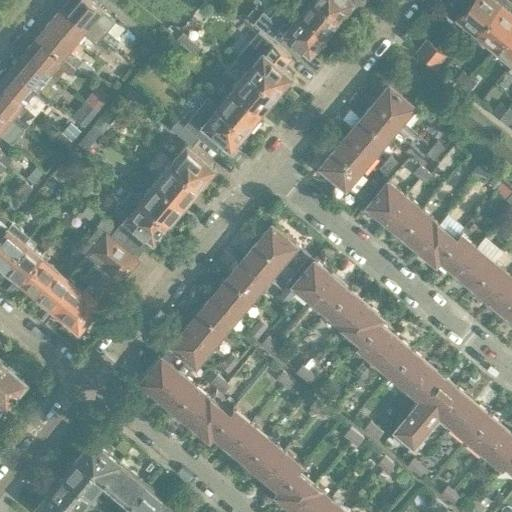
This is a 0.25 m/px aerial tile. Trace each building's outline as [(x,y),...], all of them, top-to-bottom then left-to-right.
[(115,18),(92,0),(65,0),(64,2),(102,34),(107,27),(115,18)] [(339,15),(321,0),(286,0),(285,1),(295,9),(324,33),(330,26),(334,26),(338,21),(338,17),(339,15)] [(351,0),(321,0),(339,15),(340,14),(344,14),(349,8),(348,4),(351,0)] [(476,28),(499,0),(456,0),(447,11),(454,17),(458,13),(476,28)] [(511,5),(511,3),(508,0),(499,0),(476,28),(495,44),(511,23),(511,7),(511,5)] [(64,2),(51,17),(75,37),(82,29),(96,41),(102,34),(64,2)] [(278,23),(264,12),(257,21),(276,37),(284,28),(310,50),(315,43),(319,43),(324,38),(323,34),(324,33),(295,9),(287,18),(284,16),(278,23)] [(51,17),(39,33),(76,64),(82,58),(68,46),(75,37),(51,17)] [(278,44),(253,23),(246,32),(270,52),(278,44)] [(511,23),(495,44),(511,58),(511,23)] [(121,39),(107,27),(102,34),(111,42),(115,46),(121,39)] [(76,64),(39,33),(25,49),(58,75),(65,67),(70,71),(76,64)] [(185,33),(180,40),(189,47),(194,41),(185,33)] [(111,42),(102,34),(96,41),(105,49),(111,42)] [(426,36),(417,47),(437,63),(446,52),(426,36)] [(170,49),(165,44),(159,52),(164,56),(170,49)] [(257,56),(248,67),(279,92),(289,80),(286,78),(292,72),(283,65),(283,64),(270,53),(269,54),(260,46),(254,53),(257,56)] [(58,75),(25,49),(13,63),(50,95),(57,87),(52,82),(58,75)] [(155,51),(149,58),(154,63),(160,56),(155,51)] [(94,68),(82,58),(76,64),(85,72),(89,75),(94,68)] [(50,95),(13,63),(0,78),(24,99),(31,91),(45,102),(50,95)] [(279,92),(248,67),(233,85),(261,108),(266,103),(268,105),(279,92)] [(462,69),(455,78),(461,84),(469,75),(462,69)] [(469,75),(461,84),(468,90),(476,81),(469,75)] [(16,107),(24,99),(0,78),(0,105),(25,126),(30,119),(16,107)] [(89,121),(111,89),(98,81),(77,113),(89,121)] [(389,81),(375,97),(401,119),(415,102),(389,81)] [(261,108),(233,85),(217,103),(248,129),(259,116),(257,114),(261,108)] [(375,97),(362,113),(388,134),(401,119),(375,97)] [(500,101),(493,110),(500,116),(508,107),(500,101)] [(248,129),(217,103),(208,114),(205,111),(199,118),(186,107),(178,117),(201,135),(208,126),(209,126),(208,127),(222,138),(222,137),(231,145),(236,138),(239,140),(248,129)] [(25,126),(0,105),(0,130),(12,141),(25,126)] [(511,115),(511,110),(508,107),(500,116),(507,122),(511,115)] [(102,112),(93,123),(104,132),(106,129),(107,116),(102,112)] [(362,113),(348,129),(374,151),(388,134),(362,113)] [(208,173),(215,164),(192,145),(201,135),(178,117),(171,127),(187,141),(172,158),(203,184),(209,176),(208,173)] [(348,129),(335,146),(360,167),(374,151),(348,129)] [(437,139),(432,145),(439,151),(444,145),(437,139)] [(0,145),(0,157),(7,163),(13,157),(0,145)] [(439,151),(432,145),(427,151),(434,157),(439,151)] [(360,167),(335,146),(321,163),(346,184),(360,167)] [(397,160),(390,154),(385,160),(392,166),(397,160)] [(203,184),(172,158),(158,176),(185,200),(191,192),(195,193),(203,184)] [(392,166),(385,160),(380,166),(387,172),(392,166)] [(485,166),(479,161),(473,168),(479,174),(485,166)] [(414,170),(420,175),(426,168),(420,162),(414,170)] [(485,166),(479,174),(485,179),(491,171),(485,166)] [(432,173),(426,168),(420,175),(426,180),(432,173)] [(185,200),(158,176),(142,195),(172,220),(179,212),(177,209),(185,200)] [(388,177),(367,202),(385,216),(386,215),(406,192),(388,177)] [(34,186),(26,178),(17,190),(25,197),(34,186)] [(359,183),(353,190),(363,198),(368,191),(359,183)] [(62,184),(57,191),(62,195),(67,188),(62,184)] [(172,220),(142,195),(132,187),(123,199),(120,199),(117,201),(117,206),(126,214),(150,234),(154,237),(161,228),(165,229),(172,220)] [(406,192),(386,215),(385,216),(402,230),(422,206),(406,192)] [(10,203),(3,211),(12,218),(19,210),(10,203)] [(87,205),(82,212),(90,219),(95,212),(87,205)] [(422,206),(402,230),(419,245),(440,220),(422,206)] [(0,233),(12,219),(0,209),(0,233)] [(80,246),(86,251),(118,279),(137,257),(133,253),(150,234),(126,214),(109,234),(98,224),(80,246)] [(0,259),(5,264),(25,239),(29,234),(12,219),(0,233),(0,259)] [(440,220),(419,245),(436,259),(440,255),(440,254),(456,234),(440,220)] [(272,221),(257,239),(282,259),(296,241),(272,221)] [(440,254),(440,255),(457,269),(458,267),(477,244),(460,229),(456,234),(440,254)] [(41,244),(46,248),(54,239),(48,234),(41,244)] [(25,239),(5,264),(6,267),(12,272),(14,272),(21,278),(42,253),(25,239)] [(257,239),(243,255),(268,276),(282,259),(257,239)] [(477,244),(458,267),(457,269),(474,283),(494,258),(477,244)] [(299,253),(306,259),(311,253),(304,247),(299,253)] [(118,279),(86,251),(67,274),(78,283),(99,301),(118,279)] [(42,253),(21,278),(22,278),(22,281),(28,286),(31,286),(39,292),(59,267),(42,253)] [(243,255),(229,272),(254,293),(268,276),(243,255)] [(332,271),(314,256),(294,281),(311,295),(332,271)] [(494,258),(474,283),(490,297),(511,272),(494,258)] [(57,307),(78,283),(67,274),(59,267),(39,292),(39,293),(40,295),(46,300),(49,300),(57,307)] [(349,285),(332,271),(311,295),(328,310),(349,285)] [(229,272),(214,290),(239,311),(254,293),(229,272)] [(511,273),(511,272),(490,297),(507,311),(511,305),(511,273)] [(10,292),(15,285),(11,282),(6,289),(10,292)] [(90,312),(99,301),(78,283),(57,307),(66,315),(65,315),(79,327),(91,313),(90,312)] [(288,283),(284,289),(291,295),(296,289),(288,283)] [(19,288),(15,285),(10,292),(13,295),(19,288)] [(365,299),(349,285),(328,310),(345,324),(365,299)] [(291,295),(284,289),(278,295),(286,302),(291,295)] [(214,290),(200,306),(225,327),(239,311),(214,290)] [(383,314),(365,299),(345,324),(362,338),(379,319),(383,314)] [(200,306),(186,324),(211,345),(225,327),(200,306)] [(260,317),(255,324),(262,330),(268,323),(260,317)] [(396,333),(379,319),(362,338),(358,343),(376,357),(396,333)] [(189,355),(184,361),(192,368),(211,345),(186,324),(172,341),(189,355)] [(262,330),(255,324),(249,330),(257,336),(262,330)] [(268,333),(262,341),(268,346),(275,338),(268,333)] [(415,349),(396,333),(376,357),(394,373),(415,349)] [(275,338),(268,346),(274,351),(281,343),(275,338)] [(141,377),(158,392),(179,367),(169,359),(176,351),(168,344),(141,377)] [(430,361),(415,349),(394,373),(409,386),(430,361)] [(232,351),(226,357),(234,364),(239,358),(232,351)] [(234,364),(226,357),(221,364),(229,370),(234,364)] [(11,368),(3,361),(0,364),(0,406),(14,389),(19,390),(23,385),(21,381),(23,378),(20,376),(19,372),(14,368),(11,368)] [(192,368),(184,361),(179,367),(186,374),(192,368)] [(374,372),(368,367),(362,361),(355,369),(362,374),(368,379),(374,372)] [(447,375),(430,361),(409,386),(421,396),(426,400),(447,375)] [(303,362),(296,369),(302,374),(309,367),(303,362)] [(179,367),(158,392),(175,406),(196,382),(186,374),(179,367)] [(315,372),(309,367),(302,374),(309,380),(315,372)] [(277,376),(283,382),(289,374),(283,368),(277,376)] [(211,380),(218,386),(224,378),(217,372),(211,380)] [(289,374),(283,382),(289,386),(295,379),(289,374)] [(434,407),(455,382),(447,375),(426,400),(421,396),(395,426),(414,442),(440,411),(434,407)] [(230,383),(224,378),(218,386),(224,391),(230,383)] [(196,382),(175,406),(192,420),(194,419),(212,396),(196,382)] [(473,397),(455,382),(434,407),(440,411),(452,422),(473,397)] [(212,396),(194,419),(192,420),(210,435),(214,430),(230,410),(212,396)] [(323,402),(317,396),(310,404),(317,409),(323,402)] [(490,411),(473,397),(452,422),(469,436),(490,411)] [(329,407),(323,402),(317,409),(323,415),(329,407)] [(230,410),(214,430),(231,445),(232,443),(251,420),(234,406),(230,410)] [(506,425),(490,411),(469,436),(486,450),(506,425)] [(371,419),(364,426),(371,432),(377,424),(371,419)] [(251,420),(232,443),(231,445),(247,458),(268,434),(251,420)] [(383,429),(377,424),(371,432),(377,437),(383,429)] [(344,433),(351,438),(357,430),(351,425),(344,433)] [(511,452),(511,430),(506,425),(486,450),(503,464),(507,459),(511,452)] [(357,430),(351,438),(357,443),(363,435),(357,430)] [(268,434),(247,458),(264,472),(284,448),(268,434)] [(120,459),(97,439),(92,436),(78,452),(106,475),(120,459)] [(264,472),(280,486),(281,487),(298,467),(301,462),(284,448),(264,472)] [(65,468),(64,469),(92,492),(104,478),(106,475),(78,452),(72,460),(69,460),(65,465),(65,468)] [(378,461),(384,466),(391,459),(385,454),(378,461)] [(414,455),(407,463),(414,468),(420,460),(414,455)] [(145,480),(120,459),(106,475),(104,478),(123,493),(130,499),(145,480)] [(391,459),(384,466),(391,472),(397,464),(391,459)] [(420,460),(414,468),(420,473),(426,465),(420,460)] [(281,487),(280,486),(277,491),(294,506),(315,481),(298,467),(281,487)] [(55,477),(49,485),(78,509),(92,492),(64,469),(58,477),(55,477)] [(154,487),(145,480),(130,499),(122,508),(121,509),(124,511),(148,511),(162,496),(154,490),(154,487)] [(315,481),(294,506),(301,511),(317,511),(332,496),(315,481)] [(447,483),(441,491),(447,495),(453,488),(447,483)] [(46,511),(75,511),(78,509),(49,485),(42,492),(42,496),(36,503),(46,511)] [(460,493),(453,488),(447,495),(454,501),(460,493)] [(116,503),(122,508),(130,499),(123,493),(116,503)] [(169,502),(162,496),(148,511),(177,511),(180,509),(172,502),(169,502)] [(332,496),(317,511),(346,511),(348,509),(332,496)] [(429,503),(435,509),(441,501),(435,496),(429,503)] [(441,501),(435,509),(439,511),(442,511),(447,506),(441,501)]
